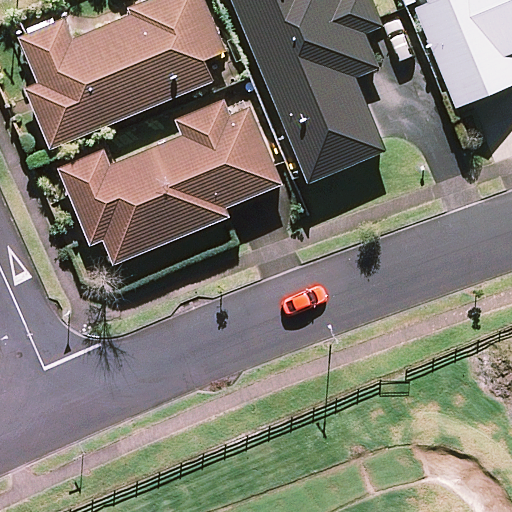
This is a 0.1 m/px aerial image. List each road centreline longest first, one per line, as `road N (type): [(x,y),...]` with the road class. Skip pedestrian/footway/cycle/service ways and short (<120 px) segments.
road 1 (residential): [(61,408),(511,238)]
road 2 (residential): [(0,266),(61,408)]
